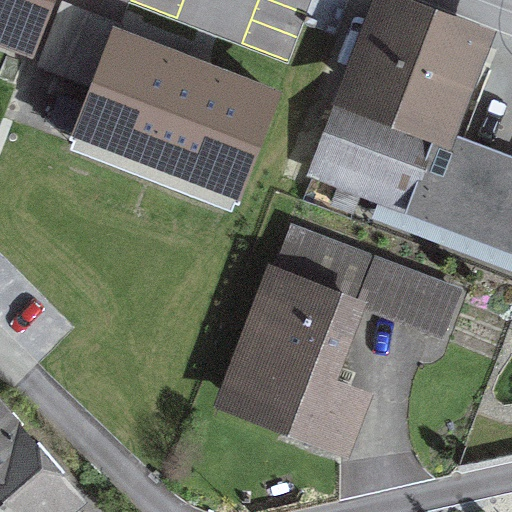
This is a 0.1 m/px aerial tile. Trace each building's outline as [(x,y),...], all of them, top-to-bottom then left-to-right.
[(51,0),(0,0),(0,36),(32,49),(51,0)] [(120,25),(63,3),(39,64),(94,85),(76,131),(238,194),(276,97),(116,35),(120,25)] [(313,176),(511,251),(511,169),(458,148),(442,191),(418,182),(472,41),(388,9),(356,93),(346,89),(313,176)] [(457,292),(291,229),(227,397),(291,422),(288,432),(341,452),(360,400),(327,387),(357,307),(440,338),(457,292)] [(0,511),(48,511),(68,495),(53,478),(61,472),(38,445),(31,451),(0,415),(0,511)]
